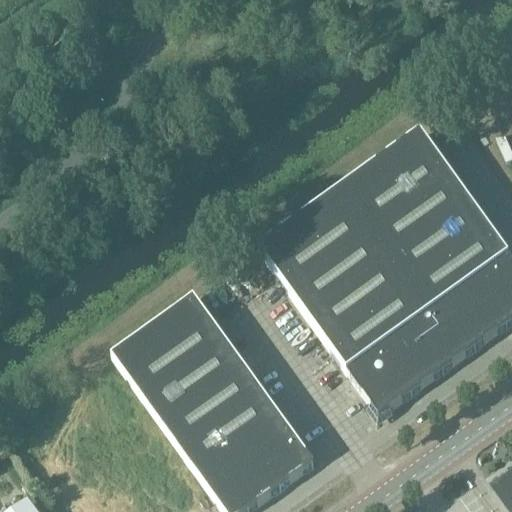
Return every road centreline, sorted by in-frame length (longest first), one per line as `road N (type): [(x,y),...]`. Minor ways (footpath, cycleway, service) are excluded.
road 1 (residential): [(0,227),(77,164),(190,0)]
road 2 (unclassified): [(364,511),(511,406)]
